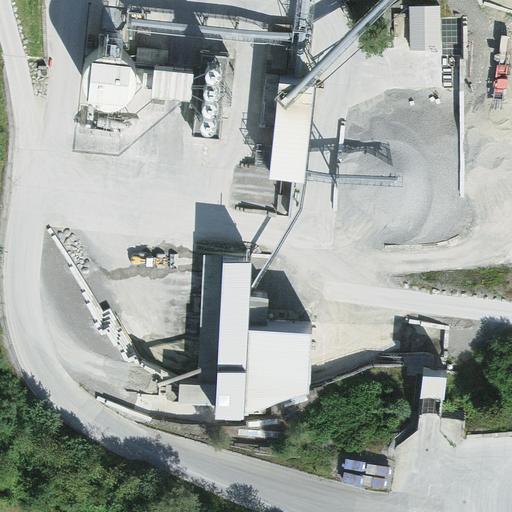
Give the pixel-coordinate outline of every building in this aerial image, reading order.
[(437,5),(409,5),(410,47),(438,46),(437,5)] [(82,74),(86,91),(95,102),(112,104),(124,99),(134,88),(140,74),(137,57),(128,50),(117,44),(101,44),(90,50),(83,61),(82,74)] [(219,132),(228,52),(205,50),(199,107),(194,106),(191,129),(219,132)] [(194,65),(154,60),(150,93),(190,97),(194,65)] [(316,89),(282,85),(269,177),(303,182),(316,89)] [(244,254),(209,253),(204,380),(185,379),(184,394),(219,395),(218,411),(248,412),(248,404),(264,405),(312,385),(314,327),(251,325),(253,254),(244,254)] [(424,399),(446,401),(448,372),(426,371),(424,399)]
